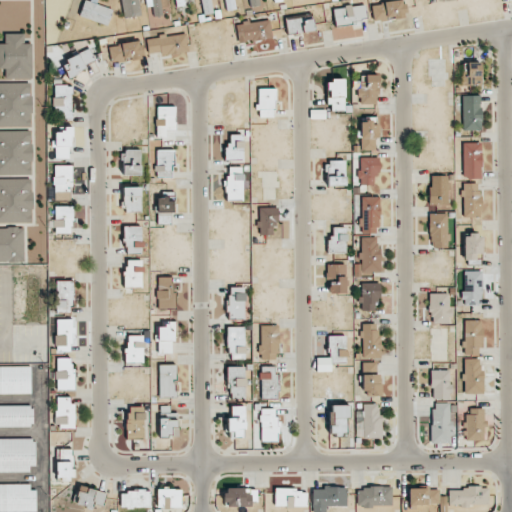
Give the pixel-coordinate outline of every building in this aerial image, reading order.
[(83,0),(79,16),(107,25),(112,9),(84,0),(83,0)] [(121,0),(123,17),(140,16),(138,0),(121,0)] [(200,0),(204,15),(214,13),(210,0),(200,0)] [(234,10),(233,0),(223,0),(225,10),(234,10)] [(371,3),(372,20),(405,18),(404,1),(371,3)] [(333,6),(334,22),(366,21),(365,6),(333,6)] [(312,19),(302,20),(301,15),(285,18),(288,34),(314,30),(312,19)] [(272,38),(270,20),(236,23),(238,42),(272,38)] [(0,47),(0,68),(5,69),(4,78),(31,79),(32,43),(23,43),(24,33),(4,33),(4,43),(0,42),(0,47)] [(146,36),(147,54),(187,52),(186,34),(146,36)] [(111,62),(142,58),(139,41),(108,45),(111,62)] [(68,77),(86,69),(84,64),(94,60),(90,49),(61,62),(68,77)] [(142,59),(129,60),(130,70),(143,69),(142,59)] [(480,62),(461,62),(461,85),(481,85),(480,62)] [(377,104),(378,75),(358,74),(357,104),(377,104)] [(343,79),(327,80),(328,111),(344,110),(343,79)] [(0,126),(31,127),(31,83),(0,82),(0,126)] [(71,85),(54,85),(55,118),(72,117),(71,85)] [(275,88),(256,89),(257,117),(275,117),(275,88)] [(481,130),(481,95),(461,95),(462,130),(481,130)] [(156,137),(166,137),(166,129),(174,129),(174,106),(156,106),(156,137)] [(359,150),(376,150),(377,117),(360,117),(359,150)] [(55,158),(70,158),(71,129),(55,129),(55,158)] [(0,175),(31,175),(31,130),(0,130),(0,175)] [(224,159),(243,159),(243,134),(229,134),(229,144),(224,144),(224,159)] [(462,178),(481,178),(481,143),(462,142),(462,178)] [(141,149),(123,149),(123,174),(140,174),(141,149)] [(172,149),(155,150),(156,176),(173,176),(172,149)] [(359,185),(373,184),(372,175),(379,175),(379,157),(359,157),(359,185)] [(344,160),(326,161),(327,186),(345,185),(344,160)] [(54,199),(71,199),(70,165),(54,165),(54,199)] [(226,199),(242,200),(243,167),(226,166),(226,199)] [(429,176),(429,205),(450,205),(449,175),(429,176)] [(0,191),(0,222),(31,223),(32,179),(0,179),(0,191)] [(479,183),(461,183),(462,217),(480,217),(479,183)] [(141,212),(140,187),(124,187),(124,212),(141,212)] [(157,198),(157,223),(172,224),(173,193),(163,192),(162,198),(157,198)] [(379,197),(360,197),(359,233),(378,233),(379,197)] [(54,232),(72,233),(72,206),(55,206),(54,232)] [(257,208),(258,235),(272,235),(272,226),(278,226),(278,207),(257,208)] [(447,213),(428,214),(429,248),(448,247),(447,213)] [(141,226),(124,226),(125,253),(142,252),(141,226)] [(346,227),(332,227),(332,237),(328,237),(327,252),(346,252),(346,227)] [(481,253),(482,235),(462,234),(462,259),(475,260),(475,253),(481,253)] [(359,237),(360,264),(354,264),(354,273),(379,272),(378,237),(359,237)] [(142,286),(142,260),(124,260),(125,287),(142,286)] [(345,264),(326,264),(326,293),(346,293),(345,264)] [(462,305),(481,305),(481,271),(463,271),(462,305)] [(157,308),(174,308),(173,276),(157,277),(157,308)] [(72,281),(56,280),(55,312),(71,312),(72,281)] [(360,310),(373,310),(373,300),(379,300),(380,283),(360,282),(360,310)] [(228,318),(244,318),(245,287),(228,287),(228,318)] [(428,294),(429,324),(450,323),(449,293),(428,294)] [(72,319),(56,319),(55,349),(71,349),(72,319)] [(481,320),(463,320),(462,354),(480,355),(481,320)] [(380,358),(379,323),(361,324),(362,358),(380,358)] [(259,360),(278,359),(277,325),(258,325),(259,360)] [(245,326),(228,327),(228,359),(245,358),(245,326)] [(346,336),(329,335),(328,362),(346,363),(346,336)] [(72,389),(72,357),(56,357),(56,388),(72,389)] [(463,394),(482,393),(481,358),(462,359),(463,394)] [(158,365),(159,397),(176,396),(175,364),(158,365)] [(0,376),(0,394),(31,393),(30,366),(0,365),(0,376)] [(245,398),(246,367),(228,366),(228,398),(245,398)] [(259,367),(260,398),(277,398),(276,366),(259,367)] [(450,399),(450,370),(430,370),(430,398),(450,399)] [(380,395),(380,374),(361,374),(361,395),(380,395)] [(73,397),(56,397),(55,427),(72,427),(73,397)] [(450,443),(450,435),(451,435),(450,402),(430,403),(431,444),(450,443)] [(363,438),(382,438),(381,403),(362,404),(363,438)] [(0,426),(33,426),(33,405),(0,404),(0,426)] [(177,413),(169,413),(169,406),(159,405),(159,436),(176,437),(177,413)] [(245,406),(229,405),(228,437),(245,437),(245,406)] [(346,435),(347,405),(330,405),(329,435),(346,435)] [(143,438),(144,406),(127,406),(126,438),(143,438)] [(276,408),(259,409),(259,442),(277,442),(276,408)] [(0,453),(0,472),(30,472),(29,466),(35,466),(35,438),(0,438),(0,453)] [(72,480),(73,449),(60,449),(60,461),(57,461),(56,479),(72,480)] [(0,489),(0,511),(34,511),(34,483),(0,483),(0,489)] [(346,507),(346,487),(311,487),(311,507),(346,507)] [(391,487),(356,487),(356,507),(392,506),(391,487)] [(439,504),(438,489),(430,489),(429,487),(407,488),(408,505),(439,504)] [(447,506),(488,505),(488,487),(447,488),(447,506)] [(180,489),(157,489),(156,507),(180,508),(180,489)] [(273,506),(306,507),(306,489),(273,489),(273,506)] [(102,500),(103,496),(79,490),(75,504),(91,508),(94,498),(102,500)] [(120,508),(150,507),(150,490),(120,491),(120,508)]
